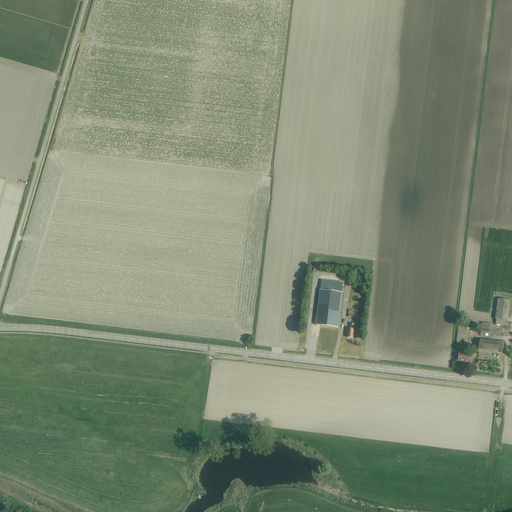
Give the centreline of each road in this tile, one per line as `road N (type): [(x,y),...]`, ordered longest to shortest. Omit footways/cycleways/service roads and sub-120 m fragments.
road 1 (tertiary): [(0,327),(511,384)]
road 2 (unclassified): [(0,296),(86,0)]
